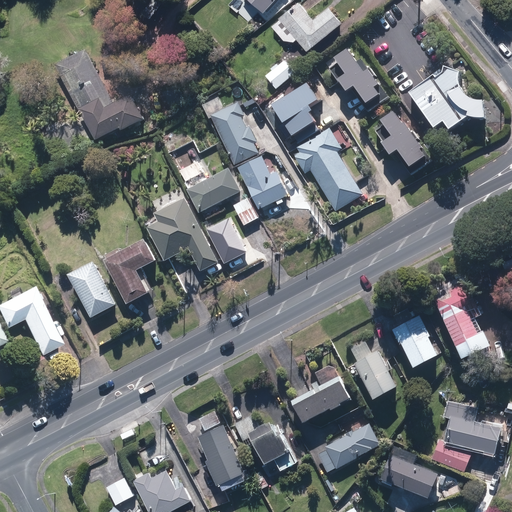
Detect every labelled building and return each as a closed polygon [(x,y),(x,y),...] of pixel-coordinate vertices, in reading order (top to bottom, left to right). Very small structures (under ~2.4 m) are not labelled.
[(274,0),(257,0),(266,8),(274,0)] [(308,46),(341,17),(333,7),(316,21),(300,2),(276,22),(288,36),(301,35),(308,46)] [(371,107),(388,96),(355,46),(338,57),(348,72),(340,78),(348,90),(356,85),(371,107)] [(115,101),(89,48),(60,62),(82,108),(84,106),(99,137),(147,114),(136,91),(115,101)] [(297,72),(285,59),(267,75),(279,88),(297,72)] [(439,78),(437,74),(413,92),(437,128),(446,121),(452,129),(469,117),(486,117),(485,100),(473,97),(466,91),(461,82),(461,71),(449,67),(439,78)] [(310,81),(274,104),(299,141),(322,126),(309,107),(322,99),(310,81)] [(252,126),(241,99),(216,109),(237,159),(262,149),(258,140),(260,139),(254,125),(252,126)] [(416,170),(432,159),(399,110),(383,121),(393,136),(385,141),(393,154),(401,148),(416,170)] [(340,144),(330,129),(302,145),(303,147),(298,150),(308,169),(314,166),(337,205),(363,190),(337,146),(340,144)] [(270,148),(241,163),(261,203),(291,189),(270,148)] [(232,166),(192,185),(203,207),(243,187),(232,166)] [(260,214),(250,194),(238,200),(248,220),(260,214)] [(221,256),(188,196),(163,210),(168,219),(155,226),(171,254),(192,242),(205,265),(221,256)] [(210,228),(227,260),(250,248),(232,216),(210,228)] [(157,253),(148,235),(109,256),(132,297),(152,286),(139,263),(157,253)] [(119,299),(96,256),(73,269),(96,311),(119,299)] [(465,269),(433,286),(467,351),(498,334),(465,269)] [(0,310),(6,323),(24,314),(42,349),(63,339),(33,281),(0,297),(0,310)] [(442,348),(423,311),(396,325),(416,362),(442,348)] [(401,381),(381,346),(357,359),(377,395),(401,381)] [(44,367),(36,354),(23,361),(31,374),(44,367)] [(309,417),(351,390),(338,371),(296,397),(309,417)] [(504,421),(455,409),(448,436),(497,449),(504,421)] [(268,454),(292,442),(279,416),(255,428),(268,454)] [(381,438),(368,419),(329,442),(342,462),(381,438)] [(250,465),(227,421),(201,434),(224,478),(250,465)] [(472,448),(442,437),(435,455),(466,465),(472,448)] [(442,466),(394,449),(385,475),(433,491),(442,466)] [(168,463),(137,477),(153,511),(157,511),(193,495),(187,483),(179,487),(168,463)] [(133,495),(125,479),(108,488),(117,504),(133,495)] [(363,511),(357,502),(342,510),(342,511),(363,511)]
